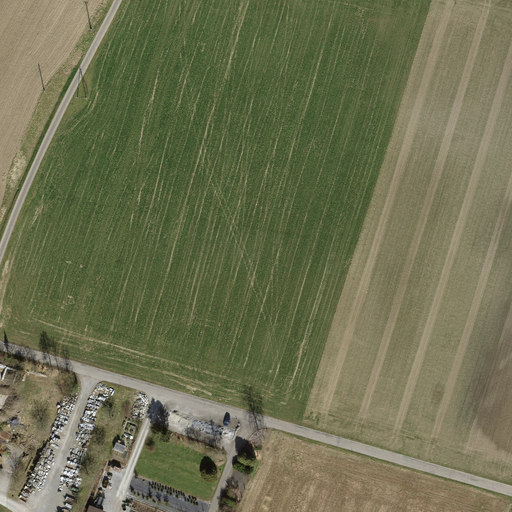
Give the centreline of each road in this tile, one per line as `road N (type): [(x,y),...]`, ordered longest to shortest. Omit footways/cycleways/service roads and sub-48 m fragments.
road 1 (unclassified): [(0,345),(511,490)]
road 2 (unclassified): [(115,0),(0,260)]
